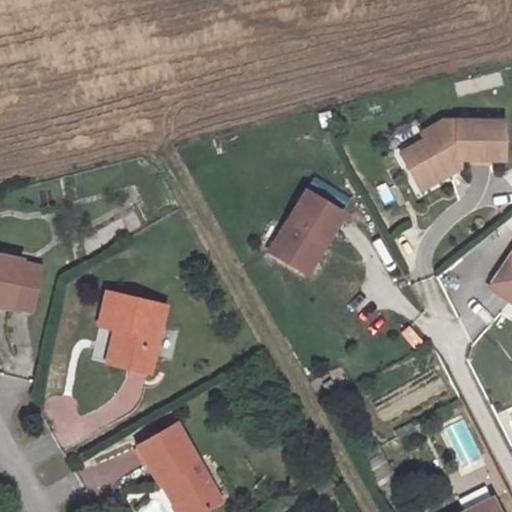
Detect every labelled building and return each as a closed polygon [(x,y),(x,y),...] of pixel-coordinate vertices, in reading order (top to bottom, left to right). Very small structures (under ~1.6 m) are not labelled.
[(434,141),(410,154),(427,185),(461,166),(459,162),(466,159),(511,159),(511,122),(453,121),(430,134),(434,141)] [(395,156),(422,140),(414,126),(387,142),(395,156)] [(323,191),(284,247),(321,272),(360,216),(323,191)] [(27,260),(0,253),(0,304),(16,309),(17,306),(36,311),(45,273),(25,268),(27,262),(27,260)] [(511,254),(489,289),(511,304),(511,254)] [(46,267),(27,262),(25,268),(45,273),(46,267)] [(168,315),(109,303),(103,336),(118,339),(126,341),(120,375),(153,382),(168,315)] [(126,341),(118,339),(111,372),(120,375),(126,341)] [(209,511),(230,501),(186,424),(143,448),(164,488),(170,485),(185,511),(209,511)] [(365,450),(381,490),(398,484),(382,444),(365,450)] [(82,474),(94,495),(141,468),(129,447),(82,474)] [(185,511),(170,485),(164,488),(178,511),(185,511)] [(507,511),(497,490),(453,511),(507,511)]
